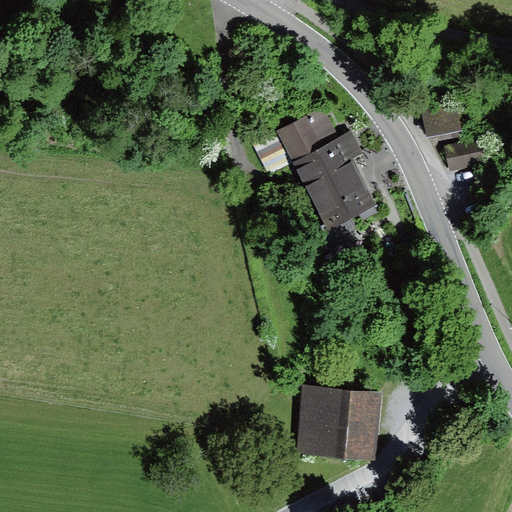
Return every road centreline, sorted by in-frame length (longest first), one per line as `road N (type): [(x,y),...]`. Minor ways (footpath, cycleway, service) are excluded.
road 1 (tertiary): [(511,395),(407,154),(378,107),(339,65),(246,0)]
road 2 (track): [(344,0),(423,32),(511,41)]
